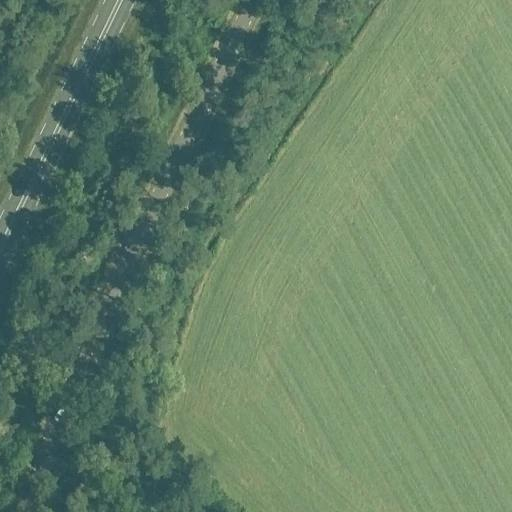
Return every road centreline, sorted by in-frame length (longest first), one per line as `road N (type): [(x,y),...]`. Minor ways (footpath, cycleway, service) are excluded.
road 1 (unclassified): [(29,511),(59,399),(254,0)]
road 2 (primary): [(0,252),(122,0)]
